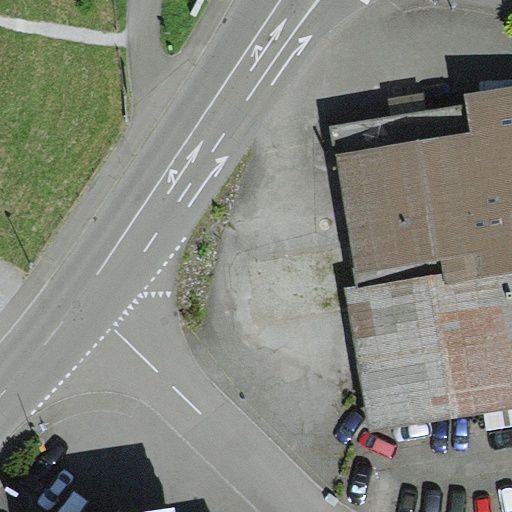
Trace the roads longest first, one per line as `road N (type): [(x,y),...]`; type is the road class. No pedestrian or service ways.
road 1 (unclassified): [(89,299),(281,0)]
road 2 (residential): [(89,299),(300,511)]
road 3 (unclassified): [(0,406),(89,299)]
